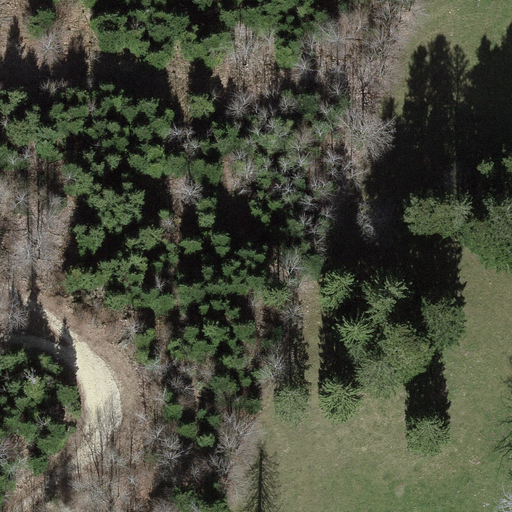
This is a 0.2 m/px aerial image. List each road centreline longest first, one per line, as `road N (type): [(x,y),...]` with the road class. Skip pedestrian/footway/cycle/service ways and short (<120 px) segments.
road 1 (track): [(96,364),(107,407),(96,452),(22,511)]
road 2 (track): [(96,364),(61,324),(0,283)]
